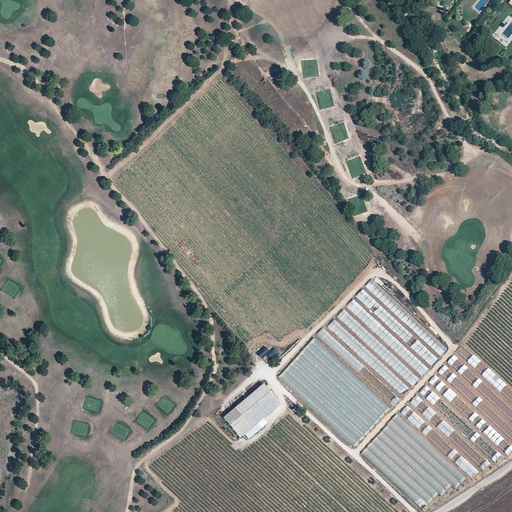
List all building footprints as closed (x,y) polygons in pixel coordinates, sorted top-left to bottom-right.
[(371,279),(364,286),(410,327),(417,319),(371,279)] [(397,321),(362,288),(355,295),(392,330),(395,326),(393,325),(397,321)] [(346,305),(371,328),(377,321),(352,299),(346,305)] [(336,316),(371,348),(378,341),(343,309),(336,316)] [(327,326),(353,350),(358,344),(332,320),(327,326)] [(322,328),(316,334),(342,359),(348,353),(322,328)] [(433,335),(426,342),(441,356),(447,349),(433,335)] [(313,338),(277,377),(316,412),(315,406),(315,404),(315,401),(318,398),(323,399),(324,392),(327,389),(328,381),(331,384),(332,376),(335,376),(336,371),(339,370),(340,368),(338,361),(313,338)] [(462,345),(456,352),(489,380),(495,372),(462,345)] [(265,347),(257,355),(261,359),(268,351),(265,347)] [(273,347),(262,359),(267,363),(270,359),(273,361),(279,353),(273,347)] [(430,353),(426,360),(433,364),(437,357),(430,353)] [(453,355),(447,361),(471,383),(477,376),(453,355)] [(422,363),(416,370),(422,375),(428,369),(422,363)] [(437,372),(463,395),(468,390),(456,379),(458,377),(444,365),(437,372)] [(447,399),(453,392),(435,375),(428,382),(447,399)] [(420,392),(435,406),(441,399),(425,386),(420,392)] [(279,408),(263,389),(228,417),(248,441),(259,432),(256,427),(279,408)] [(410,402),(422,413),(428,406),(416,395),(410,402)] [(400,412),(418,429),(425,422),(407,405),(400,412)] [(396,415),(361,454),(394,482),(396,480),(388,473),(390,471),(388,468),(391,465),(386,461),(392,455),(388,451),(395,444),(401,449),(403,446),(399,443),(402,438),(406,441),(410,437),(409,436),(414,430),(396,415)] [(506,454),(511,451),(511,448),(509,444),(502,448),(506,454)] [(468,471),(466,473),(472,478),(477,472),(474,470),(472,473),(468,471)]
